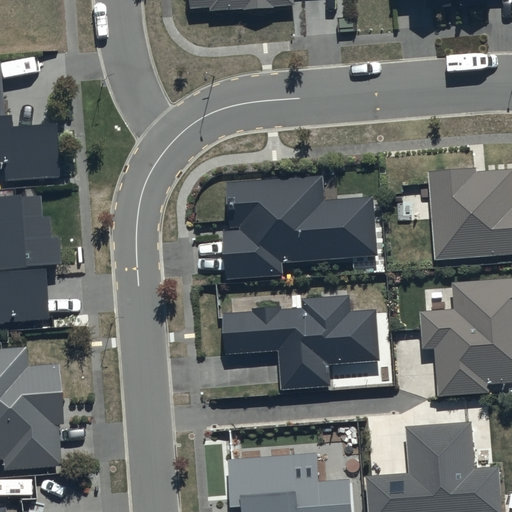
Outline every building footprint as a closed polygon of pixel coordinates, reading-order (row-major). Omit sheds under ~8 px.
[(192,0),(193,8),(214,7),(214,10),(276,9),(276,6),(296,6),(296,0),(192,0)] [(0,168),(4,168),(5,187),(62,183),(58,127),(14,130),(13,120),(5,121),(2,65),(0,65),(0,168)] [(478,169),(432,172),(437,261),(511,256),(511,170),(479,173),(478,169)] [(326,178),(229,185),(232,229),(244,228),(244,232),(226,233),(229,282),(287,278),(286,264),(381,258),(377,198),(328,202),(326,178)] [(41,200),(0,202),(0,326),(47,323),(43,270),(60,268),(58,242),(52,242),(50,221),(42,222),(41,200)] [(511,279),(455,283),(457,312),(424,314),(426,350),(439,349),(442,398),(493,394),(492,385),(511,384),(511,279)] [(255,314),(227,315),(228,355),(282,353),(284,391),(334,388),(333,366),(383,364),(380,311),(353,312),(352,297),(304,299),(305,310),(284,311),(284,309),(255,311),(255,314)] [(0,463),(4,463),(5,473),(61,469),(59,430),(64,429),(60,367),(29,370),(27,352),(0,353),(0,463)] [(475,425),(408,429),(411,475),(370,477),(372,511),(506,511),(504,467),(477,469),(475,425)] [(321,456),(232,460),(235,509),(247,508),(247,511),(357,511),(356,481),(322,483),(321,456)]
